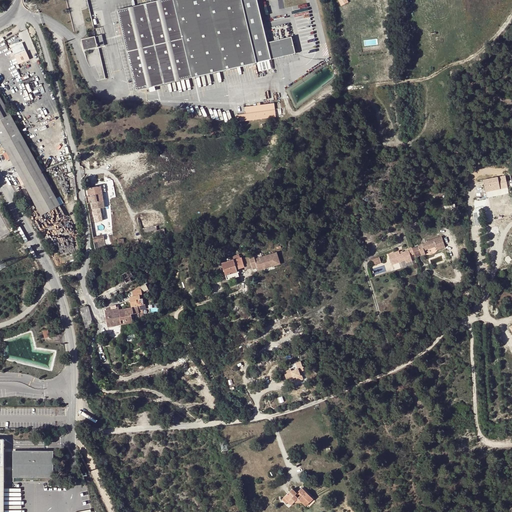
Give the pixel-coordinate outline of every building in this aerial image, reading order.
[(292,37),(268,43),(257,0),(163,0),(117,11),(136,91),(296,54),(292,37)] [(88,30),(89,37),(102,35),(100,27),(88,30)] [(102,35),(89,37),(82,39),(84,50),(104,45),(102,35)] [(23,41),(11,46),(15,55),(26,50),(23,41)] [(0,140),(6,152),(3,154),(7,160),(10,158),(20,177),(17,178),(21,186),(24,184),(31,197),(28,199),(36,213),(39,211),(41,215),(60,205),(0,97),(0,140)] [(236,115),(237,122),(276,117),(274,104),(245,108),(246,114),(236,115)] [(498,176),(483,179),(485,192),(500,190),(498,176)] [(89,195),(85,196),(86,203),(92,202),(95,222),(102,221),(102,217),(101,214),(104,213),(103,207),(104,207),(101,192),(100,185),(87,188),(89,195)] [(438,250),(446,248),(442,236),(425,241),(425,243),(412,247),(415,255),(415,257),(423,254),(422,251),(425,250),(436,246),(438,250)] [(415,255),(412,247),(408,248),(408,250),(403,251),(403,253),(400,254),(399,251),(388,254),(392,264),(405,260),(406,263),(412,261),(411,256),(415,255)] [(249,257),(252,268),(253,269),(258,268),(268,265),(268,268),(280,265),(277,253),(260,258),(261,260),(256,261),(255,259),(254,255),(249,257)] [(240,258),(234,260),(222,263),(227,280),(239,276),(237,269),(245,267),(242,259),(242,257),(240,258)] [(242,259),(245,267),(245,270),(252,268),(249,257),(242,259)] [(379,257),(372,259),(374,266),(381,263),(379,257)] [(130,270),(121,274),(125,283),(131,280),(130,278),(133,276),(130,270)] [(139,286),(132,291),(133,296),(130,296),(131,306),(138,305),(141,304),(139,294),(143,294),(142,290),(139,286)] [(108,327),(121,324),(119,310),(117,310),(116,305),(111,306),(111,308),(105,310),(108,327)] [(119,310),(121,324),(133,322),(131,314),(140,313),(138,305),(131,306),(131,307),(119,310)] [(81,313),(84,326),(93,324),(88,306),(81,308),(82,313),(81,313)] [(295,381),(303,379),(301,374),(300,375),(299,371),(304,370),(301,361),(282,367),(287,379),(292,378),(292,377),(293,376),(295,381)] [(13,452),(13,466),(13,470),(13,476),(52,477),(52,452),(13,452)] [(310,502),(313,499),(302,488),(299,491),(303,494),(301,496),(298,499),(296,496),(295,495),(297,493),(292,489),(284,497),(289,501),(292,504),(294,502),(302,502),(302,503),(306,499),(310,502)]
